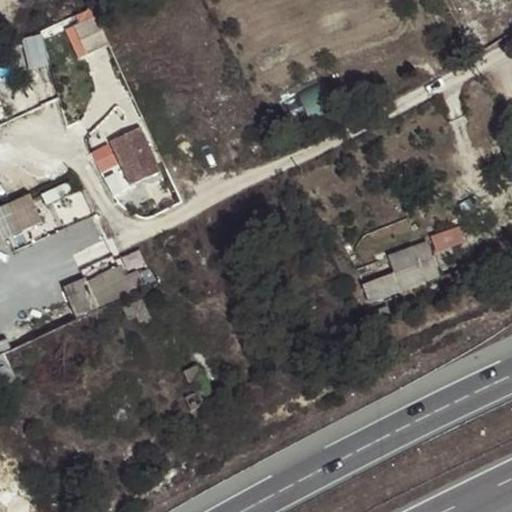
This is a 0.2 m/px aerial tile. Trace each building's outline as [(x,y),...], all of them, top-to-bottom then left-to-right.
[(110,143),(131,186),(161,172),(140,129),(110,143)] [(32,195),(0,209),(0,241),(44,222),(32,195)] [(426,244),(387,258),(393,274),(361,285),(370,304),(403,292),(404,294),(411,291),(411,289),(438,279),(426,244)] [(131,295),(119,267),(86,282),(85,278),(63,287),(78,320),(131,295)] [(152,322),(143,301),(123,309),(128,322),(136,318),(140,325),(144,322),(146,324),(152,322)] [(0,354),(0,391),(19,382),(4,352),(0,354)] [(202,378),(196,367),(184,372),(189,384),(202,378)] [(207,391),(208,390),(207,388),(185,398),(191,413),(200,408),(200,405),(211,400),(207,391)]
